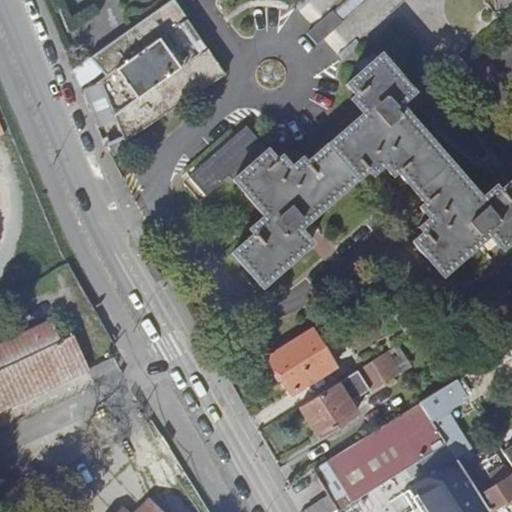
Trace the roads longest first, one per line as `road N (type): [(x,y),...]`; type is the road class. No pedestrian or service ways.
road 1 (residential): [(147,174),(180,234),(228,290),(255,306),(288,304),(375,248),(392,250),(436,291),(471,291),(511,277)]
road 2 (residential): [(91,204),(264,511)]
road 3 (residential): [(10,0),(91,204)]
road 4 (residential): [(244,91),(260,105),(282,106),(304,74),(297,54),(279,44),(258,46),(243,60)]
road 5 (residential): [(244,91),(147,174)]
